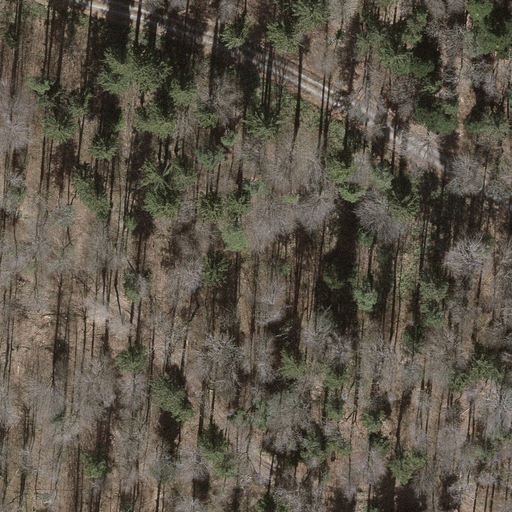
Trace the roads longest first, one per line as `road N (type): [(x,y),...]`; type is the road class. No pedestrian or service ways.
road 1 (track): [(0,190),(132,324),(199,370),(231,428),(277,476),(332,498),(442,499),(464,511)]
road 2 (track): [(79,0),(282,57),(511,186)]
